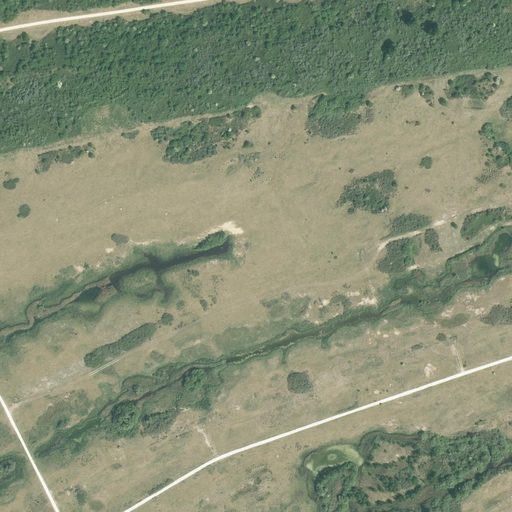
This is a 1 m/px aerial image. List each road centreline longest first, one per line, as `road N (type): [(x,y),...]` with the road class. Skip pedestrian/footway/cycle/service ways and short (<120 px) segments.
road 1 (track): [(6,411),(200,320),(352,278),(392,239),(511,201)]
road 2 (track): [(125,511),(240,449),(511,358)]
road 3 (track): [(57,511),(0,397)]
